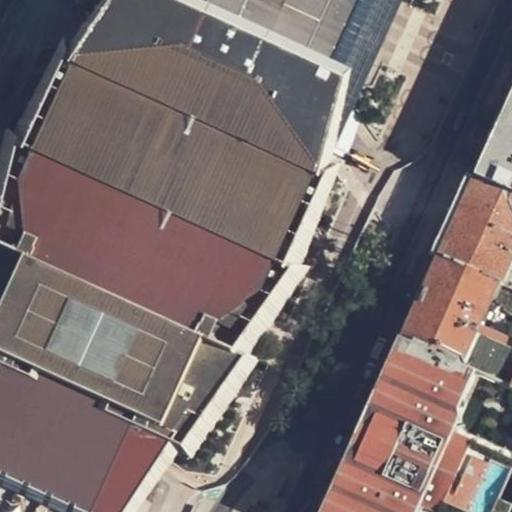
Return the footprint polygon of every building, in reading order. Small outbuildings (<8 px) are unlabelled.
[(511,102),(477,179),(511,193),(511,102)] [(459,218),(441,257),(499,283),(511,289),(511,268),(509,267),(511,260),(511,193),(477,179),(459,218)] [(499,283),(441,257),(425,292),(403,338),(468,368),(474,370),(503,383),(511,360),(511,354),(474,336),(499,283)] [(446,418),(468,368),(403,338),(402,342),(406,344),(390,378),(386,377),(382,385),(386,387),(378,406),(373,404),(369,413),(374,414),(352,460),(349,458),(345,466),(349,469),(340,487),(336,486),(333,494),(336,496),(329,511),(403,511),(410,497),(443,511),(502,511),(508,501),(495,496),(511,458),(511,457),(506,455),(511,441),(511,431),(502,427),(495,443),(492,449),(456,432),(446,418)] [(406,344),(402,342),(386,377),(390,378),(406,344)] [(454,416),(474,370),(468,368),(446,418),(456,432),(492,449),(495,443),(463,429),(454,416)] [(386,387),(382,385),(373,404),(378,406),(386,387)] [(374,414),(369,413),(360,434),(349,458),(352,460),(374,414)] [(349,469),(345,466),(336,486),(340,487),(349,469)] [(329,511),(336,496),(333,494),(324,511),(329,511)] [(443,511),(410,497),(403,511),(410,511),(414,505),(428,511),(443,511)]
